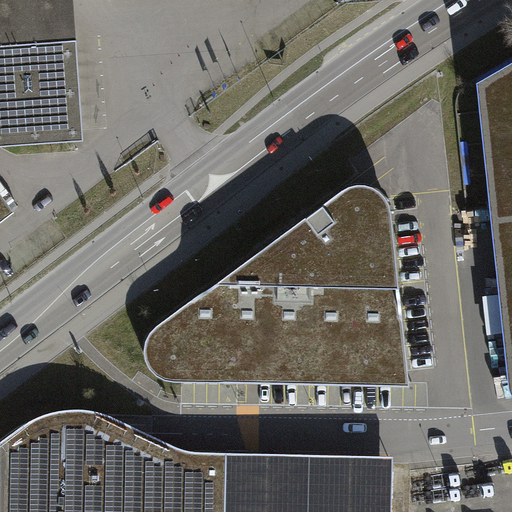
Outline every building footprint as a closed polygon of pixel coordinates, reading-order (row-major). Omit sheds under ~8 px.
[(0,0),(0,137),(85,133),(77,0),(0,0)] [(511,60),(480,78),(511,382),(511,60)] [(324,203),(336,217),(360,199),(366,197),(371,196),(376,196),(384,200),(390,206),(389,199),(386,192),(379,186),(373,182),(364,180),(357,180),(349,182),(333,192),(335,194),(324,203)] [(172,377),(229,379),(230,373),(232,370),(234,367),(240,365),(408,369),(392,214),(390,206),(384,200),(376,196),(371,196),(366,197),(360,199),(336,217),(324,203),(335,194),(333,192),(157,322),(150,329),(146,337),(145,347),(146,356),(150,365),(156,371),(164,376),(172,377)] [(0,220),(13,211),(0,194),(0,220)] [(408,383),(408,369),(240,365),(234,367),(232,370),(230,373),(229,379),(239,379),(408,383)] [(0,457),(226,463),(225,511),(391,511),(393,452),(198,448),(185,446),(175,442),(119,416),(100,408),(82,405),(65,406),(45,410),(26,418),(0,438),(0,457)] [(225,511),(226,486),(226,463),(0,457),(0,511),(225,511)]
